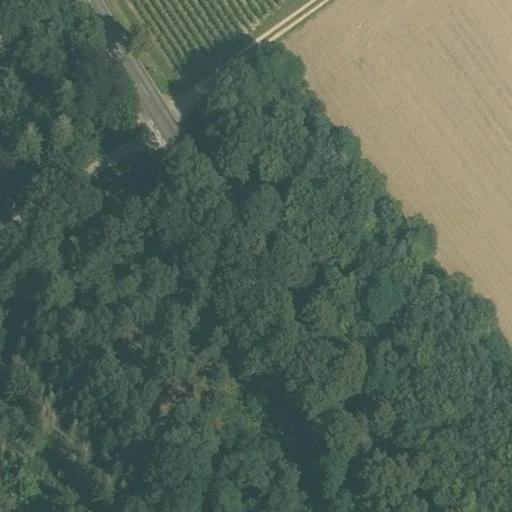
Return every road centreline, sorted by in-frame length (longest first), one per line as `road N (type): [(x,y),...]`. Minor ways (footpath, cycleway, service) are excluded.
road 1 (secondary): [(403,511),(165,128)]
road 2 (track): [(165,128),(335,0)]
road 3 (residential): [(165,128),(0,243)]
road 4 (secondary): [(165,128),(87,0)]
